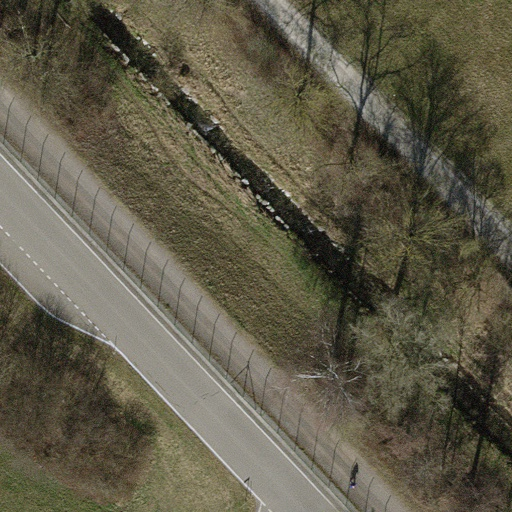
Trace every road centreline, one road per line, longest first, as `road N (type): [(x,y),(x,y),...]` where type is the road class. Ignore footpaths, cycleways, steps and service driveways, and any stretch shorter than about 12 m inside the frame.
road 1 (track): [(0,104),(381,511)]
road 2 (track): [(511,247),(273,0)]
